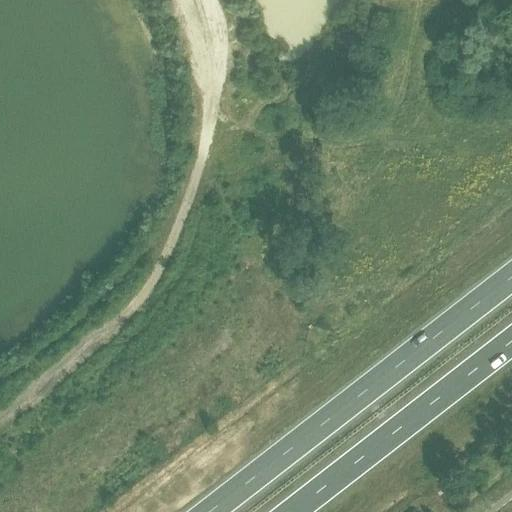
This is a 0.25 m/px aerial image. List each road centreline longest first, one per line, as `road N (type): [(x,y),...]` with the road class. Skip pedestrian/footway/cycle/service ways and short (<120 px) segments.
road 1 (track): [(189,0),(205,95),(201,151),(186,197),(166,235),(0,383)]
road 2 (trunk): [(511,278),(210,511)]
road 3 (trunk): [(298,511),(511,344)]
